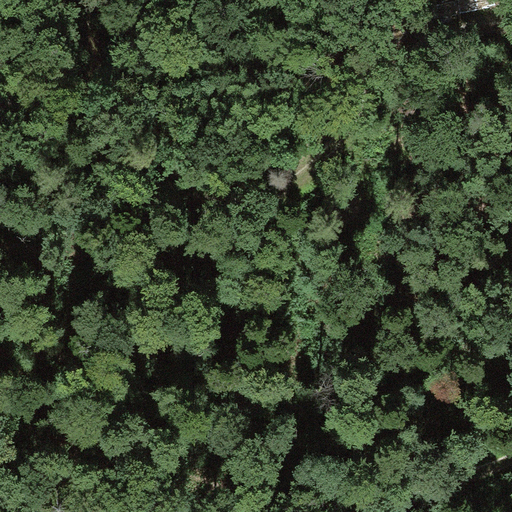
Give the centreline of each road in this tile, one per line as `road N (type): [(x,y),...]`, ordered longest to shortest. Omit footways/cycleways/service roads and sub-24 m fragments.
road 1 (track): [(511,28),(480,25),(427,48),(299,166),(225,201),(130,181),(0,97)]
road 2 (track): [(511,457),(376,511)]
